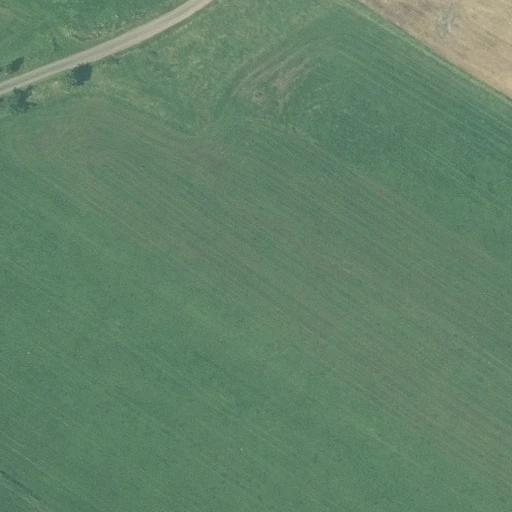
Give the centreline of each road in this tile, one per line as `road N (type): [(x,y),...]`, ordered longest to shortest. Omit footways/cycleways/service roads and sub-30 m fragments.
road 1 (track): [(250,223),(234,136),(155,92),(126,45)]
road 2 (unclassified): [(207,0),(139,40),(0,93)]
